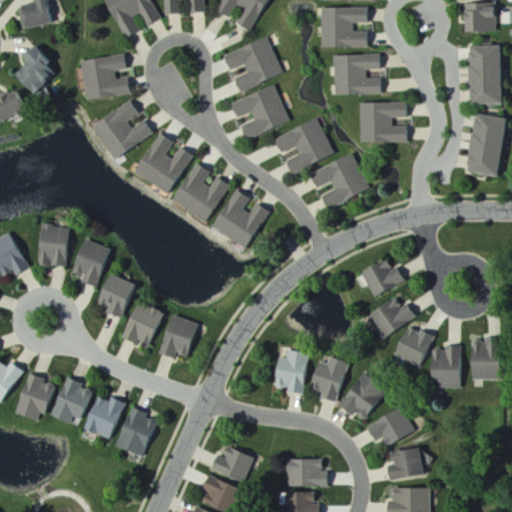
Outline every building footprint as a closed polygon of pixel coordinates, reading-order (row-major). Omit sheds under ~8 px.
[(38,0),(39,5),(24,8),(28,31),(61,25),(56,0),(38,0)] [(112,0),(133,40),(147,33),(139,19),(147,15),(153,28),(167,21),(156,0),(112,0)] [(170,0),(172,16),(184,16),(183,1),(198,1),(198,14),(212,13),(211,0),(170,0)] [(277,0),(231,0),(225,11),(237,18),(243,7),(251,12),(244,24),(258,32),(277,0)] [(463,33),(497,32),(495,4),(462,5),(463,33)] [(322,49),(370,49),(370,32),(354,32),(354,24),(369,24),(369,8),(322,9),(322,49)] [(246,93),(290,76),(275,39),(231,58),(237,72),(251,66),(254,74),(241,80),(246,93)] [(39,64),(23,77),(40,97),(65,78),(57,67),(61,64),(48,47),(34,58),(39,64)] [(499,105),(499,47),(468,47),(467,105),(499,105)] [(87,62),(94,102),(139,95),(136,78),(122,80),(121,73),(135,71),(133,55),(87,62)] [(335,97),(385,95),(384,79),(368,79),(367,71),(382,70),(382,55),(334,57),(335,97)] [(296,124),(281,87),(240,104),(246,118),(257,113),(261,122),(250,126),(256,140),(296,124)] [(0,115),(4,127),(39,113),(30,91),(18,97),(16,92),(0,98),(0,115)] [(120,161),(161,136),(152,121),(137,130),(133,123),(146,114),(139,103),(100,128),(120,161)] [(408,143),(408,127),(394,127),(394,119),(407,119),(407,103),(361,104),(361,143),(408,143)] [(505,120),(474,115),(464,173),(495,178),(505,120)] [(302,148),(306,156),(295,161),(301,175),(341,157),(325,121),(284,139),(291,153),(302,148)] [(142,176),(176,196),(201,156),(187,148),(179,161),(172,156),(180,143),(167,135),(142,176)] [(336,210),(377,192),(361,157),(320,176),(326,189),(337,184),(341,192),(330,196),(336,210)] [(181,203),(190,209),(193,210),(208,221),(215,223),(225,209),(229,199),(234,192),(236,186),(230,181),(223,179),(216,189),(211,185),(216,172),(209,167),(203,165),(199,171),(193,186),(181,203)] [(254,251),(278,213),(264,204),(257,215),(250,211),(257,199),(245,192),(221,230),(254,251)] [(78,228),(47,227),(45,266),(76,268),(78,228)] [(0,256),(10,280),(35,270),(19,235),(0,243),(0,256)] [(116,248),(92,244),(91,252),(85,251),(81,275),(90,276),(89,284),(110,288),(116,248)] [(399,267),(393,270),(388,259),(361,271),(374,298),(407,283),(399,267)] [(146,287),(116,274),(101,306),(131,319),(146,287)] [(418,318),(407,304),(403,307),(397,300),(373,317),(389,339),(418,318)] [(174,317),(147,302),(138,317),(141,319),(130,338),(144,346),(146,341),(157,347),(174,317)] [(166,355),(182,360),(184,355),(197,359),(208,325),(178,316),(166,355)] [(434,339),(407,326),(393,354),(420,367),(434,339)] [(474,348),(445,347),(445,350),(430,349),(430,387),(470,388),(470,380),(496,381),(497,342),(474,342),(474,348)] [(312,397),(316,355),(295,352),(295,360),(285,359),(282,390),(295,391),(294,395),(312,397)] [(331,365),(320,395),(342,404),(357,365),(337,358),(334,366),(331,365)] [(0,399),(13,405),(30,370),(17,364),(15,368),(1,362),(0,363),(0,399)] [(45,421),(47,415),(55,417),(62,387),(48,383),(49,378),(33,374),(23,415),(45,421)] [(374,423),(394,388),(369,374),(349,409),(374,423)] [(100,393),(88,388),(89,385),(73,378),(58,417),(78,424),(80,419),(90,422),(100,393)] [(106,399),(92,422),(96,424),(93,429),(114,442),(136,408),(119,397),(115,404),(106,399)] [(415,431),(399,405),(365,426),(375,443),(380,439),(387,449),(415,431)] [(124,447),(152,458),(165,424),(149,418),(151,413),(139,408),(124,447)] [(423,476),(419,447),(389,451),(391,466),(386,466),(388,480),(423,476)] [(251,483),(260,458),(236,449),(231,460),(223,457),(218,471),(251,483)] [(295,462),(295,489),(330,488),(329,461),(295,462)] [(243,511),(251,492),(215,477),(210,490),(216,492),(211,505),(228,511),(243,511)] [(431,511),(432,489),(393,488),(393,503),(386,503),(386,511),(431,511)] [(320,511),(320,496),(287,497),(288,511),(320,511)]
